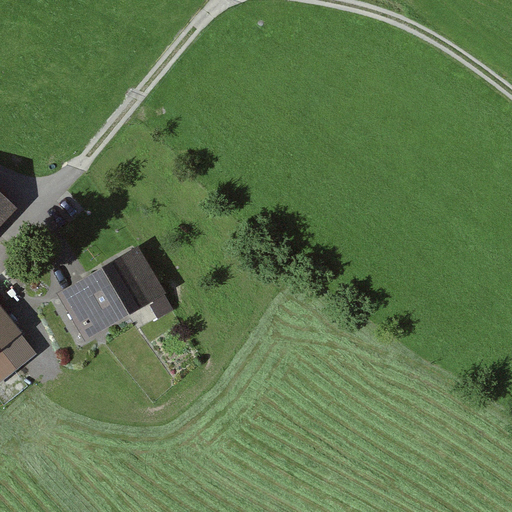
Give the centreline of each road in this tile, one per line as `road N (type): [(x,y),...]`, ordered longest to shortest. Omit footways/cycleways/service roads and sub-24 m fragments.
road 1 (track): [(240,0),(187,44),(43,199)]
road 2 (track): [(511,100),(408,26),(314,0)]
